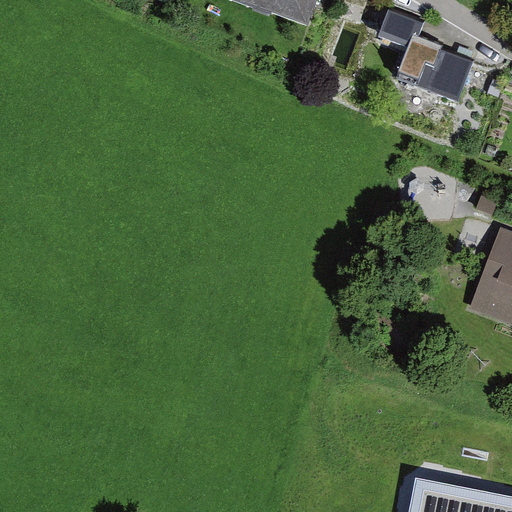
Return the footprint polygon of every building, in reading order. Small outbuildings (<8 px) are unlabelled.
[(319,0),(233,0),(309,28),(319,0)] [(397,81),(460,104),(475,63),(442,50),(443,47),(420,38),(425,25),(389,12),(379,38),(408,49),(397,81)] [(500,201),(484,194),(477,211),(493,218),(500,201)] [(511,233),(501,229),(471,310),(511,325),(511,233)] [(511,511),(511,501),(418,483),(412,511),(511,511)]
